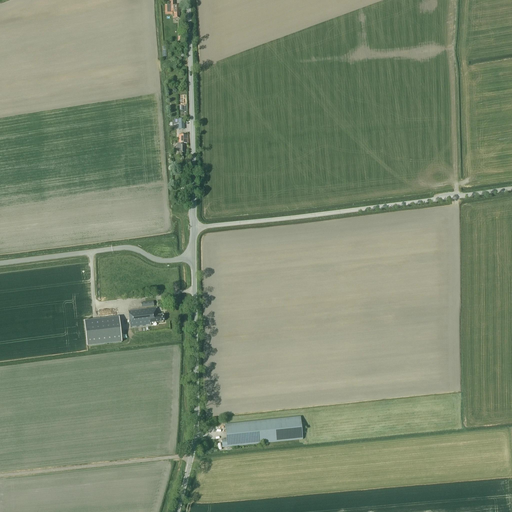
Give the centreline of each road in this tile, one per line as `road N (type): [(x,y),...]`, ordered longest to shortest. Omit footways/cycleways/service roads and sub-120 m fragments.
road 1 (unclassified): [(194,227),(511,189)]
road 2 (unclassified): [(177,511),(195,435),(194,227)]
road 3 (unclassified): [(194,227),(187,0)]
